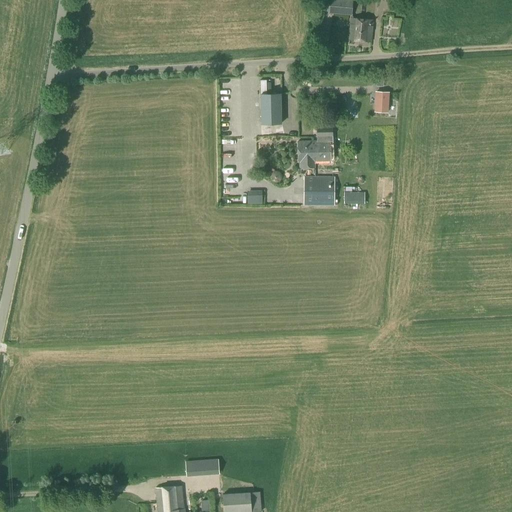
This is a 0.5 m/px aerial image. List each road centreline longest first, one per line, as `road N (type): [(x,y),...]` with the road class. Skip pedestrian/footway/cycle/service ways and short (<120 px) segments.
road 1 (unclassified): [(50,76),(504,47)]
road 2 (tertiary): [(0,322),(50,76)]
